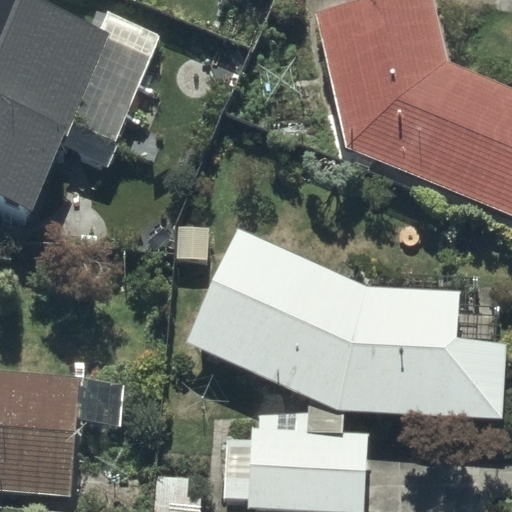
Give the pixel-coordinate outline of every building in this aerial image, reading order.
[(0,0),(0,213),(34,227),(110,44),(2,0),(0,0)] [(346,157),(511,225),(511,96),(447,71),(432,0),(408,0),(316,21),(346,157)] [(240,240),(188,354),(339,422),(503,431),(506,356),(458,354),(461,303),(367,298),(240,240)] [(0,499),(71,505),(81,386),(0,379),(0,499)] [(249,511),(365,511),(368,444),(253,439),(253,448),(228,447),(225,507),(249,508),(249,511)] [(156,511),(201,511),(203,487),(158,484),(156,511)]
